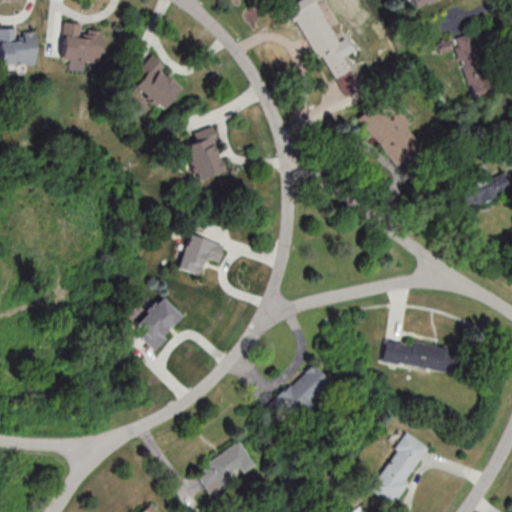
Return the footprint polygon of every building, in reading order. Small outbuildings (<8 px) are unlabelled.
[(312,0),(338,41),(344,37),(352,51),(342,57),(361,87),(346,96),(321,55),(317,57),(295,20),(292,22),(285,9),(299,0),(312,0)] [(434,0),(413,0),(417,8),(434,0)] [(61,37),(63,37),(61,57),(97,61),(100,31),(88,29),(87,34),(78,33),(80,23),(63,21),(61,37)] [(0,27),(14,27),(15,36),(23,36),(22,31),(34,31),(34,63),(0,63),(0,27)] [(453,48),(458,46),(456,38),(468,34),(472,47),(474,47),(484,78),(487,77),(493,95),(472,102),(459,61),(458,61),(453,48)] [(443,41),(447,40),(450,50),(439,53),(435,44),(440,42),(439,40),(442,39),(443,41)] [(182,86),(162,109),(156,104),(154,105),(139,93),(141,90),(135,85),(143,76),(138,72),(152,56),(163,65),(159,70),(164,74),(166,72),(182,86)] [(397,110),(408,122),(403,126),(419,145),(396,164),(358,118),(383,97),(395,112),(397,110)] [(222,169),(198,179),(195,172),(193,173),(188,161),(191,160),(185,144),(195,140),(192,133),(211,125),(218,142),(212,144),(222,169)] [(500,174),(506,187),(492,192),(493,196),(473,204),(472,200),(458,206),(452,191),(483,178),(485,181),(500,174)] [(189,234),(222,245),(218,261),(204,256),(198,275),(176,268),(189,234)] [(160,297),(178,315),(160,333),(164,338),(153,349),(138,336),(142,332),(133,324),(145,313),(143,310),(152,301),(154,303),(160,297)] [(447,372),(450,348),(384,339),(380,362),(447,372)] [(329,382),(310,363),(269,405),(289,424),(329,382)] [(368,490),(392,504),(428,445),(404,431),(368,490)] [(254,464),(237,441),(192,473),(209,496),(254,464)] [(136,511),(149,502),(157,511),(136,511)]
